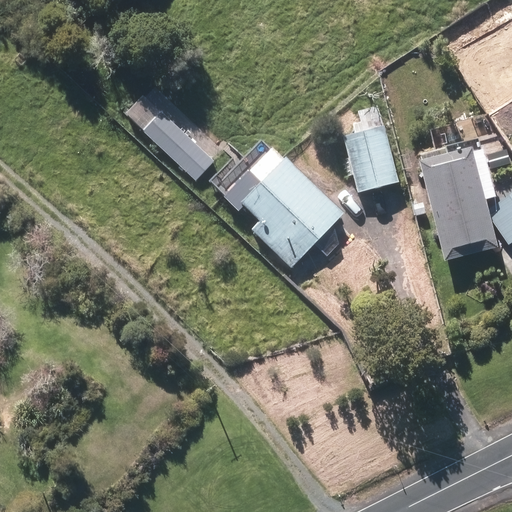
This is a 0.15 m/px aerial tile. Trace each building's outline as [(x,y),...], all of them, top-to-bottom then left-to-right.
[(251,76),(261,86),(266,82),(256,71),(251,76)] [(344,133),(359,190),(400,180),(380,103),(359,109),(364,128),(344,133)] [(144,128),(198,178),(216,159),(163,108),(144,128)] [(421,157),(447,257),(500,244),(494,223),(508,242),(511,239),(511,191),(491,206),(475,144),(421,157)] [(251,227),(293,266),(347,209),(287,154),(276,166),(263,154),(226,194),(241,207),(246,203),(260,216),(251,227)] [(409,182),(411,193),(423,190),(421,179),(409,182)] [(414,207),(417,217),(429,214),(426,204),(414,207)]
